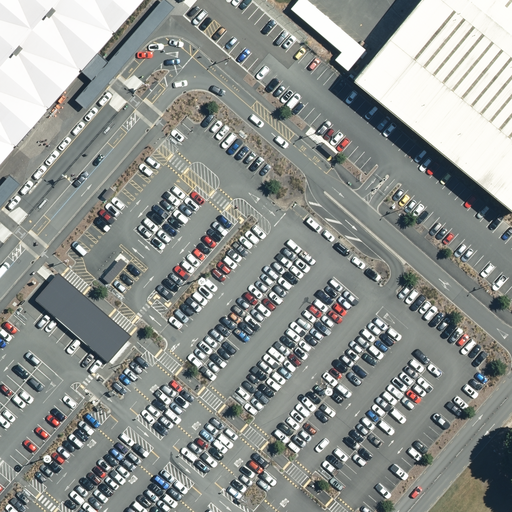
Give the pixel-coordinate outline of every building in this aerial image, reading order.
[(0,0),(0,167),(83,72),(92,63),(100,53),(146,0),(0,0)] [(83,72),(93,80),(76,100),(82,105),(87,109),(111,81),(153,34),(177,7),(171,2),(168,0),(162,0),(109,61),(100,53),(92,63),(83,72)] [(511,0),(416,0),(402,18),(349,80),(511,214),(511,0)] [(185,3),(178,12),(195,27),(203,18),(185,3)] [(205,20),(197,29),(215,44),(223,35),(205,20)] [(223,39),(217,46),(241,67),(248,60),(223,39)] [(0,209),(22,184),(16,179),(11,174),(0,186),(0,209)] [(110,187),(103,196),(107,200),(115,191),(110,187)]
